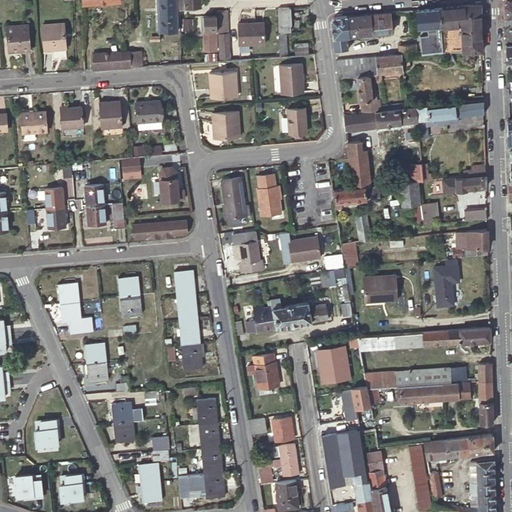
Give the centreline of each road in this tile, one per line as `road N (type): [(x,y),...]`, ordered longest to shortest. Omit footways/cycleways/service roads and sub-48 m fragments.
road 1 (tertiary): [(503,382),(492,0)]
road 2 (residential): [(15,260),(127,511)]
road 3 (residential): [(316,5),(333,135),(322,146),(196,162)]
road 4 (residential): [(207,244),(253,511)]
road 5 (residential): [(196,162),(178,75),(0,84)]
road 6 (residential): [(207,244),(15,260)]
road 7 (unclassified): [(321,511),(291,335)]
road 8 (tertiary): [(506,511),(503,382)]
